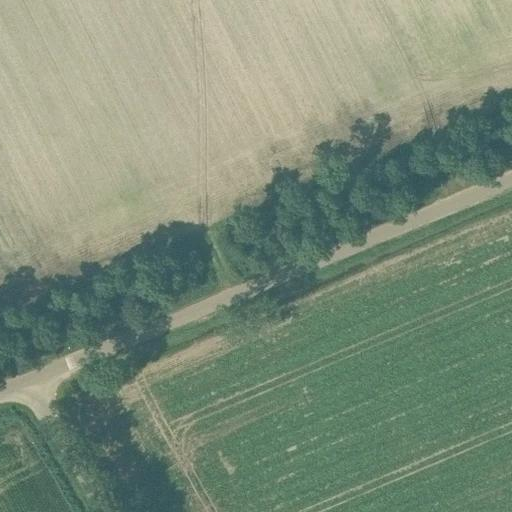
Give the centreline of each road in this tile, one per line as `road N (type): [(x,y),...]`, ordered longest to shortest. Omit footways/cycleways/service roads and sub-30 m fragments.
road 1 (unclassified): [(29,381),(511,179)]
road 2 (unclassified): [(103,511),(29,381)]
